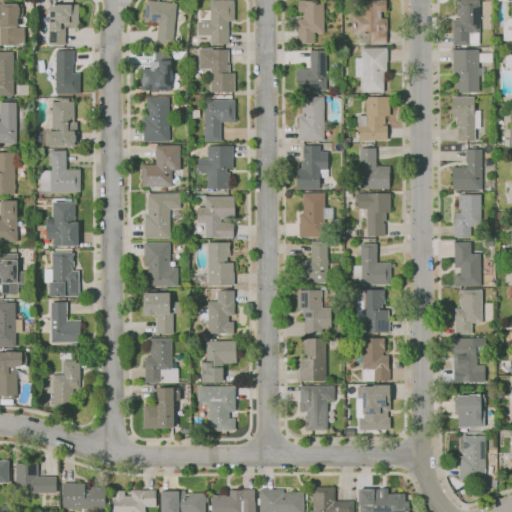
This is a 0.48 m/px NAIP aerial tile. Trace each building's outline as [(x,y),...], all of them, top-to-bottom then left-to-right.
[(228,44),(210,44),(210,36),(198,36),(198,21),(210,21),(210,0),(234,0),(234,21),(228,21),(228,44)] [(298,43),(297,19),(303,19),(303,12),(298,12),(298,0),(324,0),(324,32),(314,32),(314,43),(298,43)] [(386,43),(370,43),(370,30),(365,30),(365,33),(352,33),(352,12),(361,12),(361,0),(385,0),(385,12),(382,12),(382,17),(387,16),(387,29),(388,29),(388,38),(386,38),(386,43)] [(480,44),(453,44),(453,18),(460,18),(460,15),(457,15),(457,9),(459,9),(458,4),(457,4),(457,0),(480,0),(480,32),(480,44)] [(511,44),(511,0),(510,1),(510,18),(501,18),(502,40),(509,39),(510,44),(511,44)] [(172,44),(156,43),(158,24),(144,22),(146,1),(176,4),(172,44)] [(65,45),(49,45),(49,4),(79,5),(79,26),(65,26),(65,45)] [(21,6),(23,8),(23,14),(21,16),(21,17),(17,17),(17,27),(16,27),(16,28),(24,28),(24,44),(16,44),(16,45),(0,45),(0,5),(21,5),(21,6)] [(384,91),(362,91),(362,75),(356,76),(355,57),(362,57),(362,47),(387,46),(387,70),(384,70),(384,91)] [(456,92),(456,77),(459,77),(459,71),(454,71),(454,62),(453,62),(453,49),(479,48),(479,51),(492,51),(492,61),(479,61),(479,67),(485,67),(485,74),(479,74),(479,91),(456,92)] [(171,90),(142,91),(141,69),(155,68),(155,49),(170,49),(171,90)] [(234,92),(209,92),(209,69),(199,69),(198,49),(213,49),(213,50),(228,50),(228,64),(230,64),(230,73),(234,73),(234,92)] [(310,50),(327,49),(327,90),(297,90),(297,68),(310,68),(310,50)] [(80,94),(56,94),(56,50),(74,50),(74,63),(73,63),(73,73),(80,73),(80,94)] [(13,96),(0,96),(0,52),(13,52),(13,96)] [(331,124),(331,132),(325,132),(325,139),(298,139),(298,125),(299,125),(299,116),(302,116),(302,95),(313,95),(313,91),(322,91),(322,95),(325,95),(325,120),(331,124)] [(387,139),(359,139),(359,113),(366,113),(366,95),(389,94),(390,114),(385,114),(385,123),(383,123),(383,124),(387,124),(387,139)] [(458,140),(458,125),(456,125),(456,116),(453,116),(453,97),(475,96),(475,110),(482,110),(482,128),(475,128),(476,139),(460,139),(460,140),(458,140)] [(144,141),(144,118),(147,118),(147,97),(168,97),(169,141),(144,141)] [(75,145),(46,146),(45,131),(53,131),(52,102),(60,102),(60,98),(69,98),(69,102),(74,102),(74,122),(77,122),(77,132),(78,132),(78,144),(75,145)] [(221,141),(204,141),(204,100),(234,100),(235,122),(220,122),(221,141)] [(16,143),(0,143),(0,103),(15,103),(16,129),(16,143)] [(509,110),(511,110),(511,146),(501,146),(502,130),(510,130),(509,110)] [(320,188),(298,188),(298,167),(301,167),(301,160),(303,160),(303,144),(320,144),(320,147),(326,147),(326,150),(328,150),(328,177),(320,177),(320,188)] [(142,186),(142,166),(155,166),(155,146),(180,146),(180,170),(171,170),(172,186),(142,186)] [(229,189),(207,189),(207,174),(198,174),(198,159),(207,159),(207,147),(233,147),(233,169),(227,169),(227,172),(229,172),(229,189)] [(390,186),(360,186),(360,147),(376,147),(376,165),(390,165),(390,186)] [(482,189),(454,189),(454,166),(467,166),(467,162),(466,162),(466,148),(482,148),(482,189)] [(80,192),(50,192),(50,190),(40,190),(40,170),(50,170),(50,150),(66,151),(66,170),(80,170),(80,192)] [(15,195),(0,195),(0,153),(14,153),(15,195)] [(325,237),(299,237),(299,222),(300,222),(300,212),(302,212),(303,192),(325,192),(325,208),(334,208),(334,218),(325,218),(325,237)] [(385,235),(367,235),(367,208),(358,208),(358,202),(356,202),(356,192),(391,192),(391,211),(386,211),(386,220),(383,220),(383,223),(385,223),(385,235)] [(170,238),(145,238),(145,237),(144,237),(144,224),(145,224),(145,214),(148,214),(148,194),(180,193),(180,209),(170,209),(170,238)] [(454,236),(454,224),(455,224),(455,211),(461,211),(461,208),(459,208),(459,202),(460,202),(460,196),(459,196),(459,193),(482,193),(482,225),(471,225),(471,236),(454,236)] [(219,237),(219,235),(206,236),(206,222),(198,222),(198,206),(206,206),(206,196),(235,195),(236,212),(226,212),(226,218),(222,218),(222,222),(233,222),(233,237),(219,237)] [(18,241),(0,241),(0,219),(1,219),(1,201),(17,201),(18,241)] [(61,246),(53,246),(53,239),(46,239),(46,224),(47,224),(47,218),(52,217),(52,202),(75,202),(75,222),(78,222),(78,246),(61,246)] [(234,285),(208,285),(208,240),(231,240),(231,243),(229,243),(229,248),(231,248),(231,254),(227,254),(227,261),(234,261),(234,285)] [(296,282),(296,260),(312,259),(311,241),(328,241),(328,282),(296,282)] [(481,285),(455,285),(455,274),(461,274),(461,267),(455,267),(455,241),(471,241),(471,252),(481,252),(481,285)] [(178,286),(148,287),(148,266),(145,266),(145,256),(144,256),(144,244),(145,244),(145,243),(170,242),(170,268),(178,268),(178,286)] [(391,284),(361,285),(361,282),(354,282),(354,265),(361,265),(361,243),(377,243),(377,262),(390,262),(391,284)] [(49,297),(49,283),(45,283),(45,269),(52,269),(52,253),(72,252),(72,253),(74,253),(74,267),(72,267),(72,271),(79,271),(79,296),(49,297)] [(17,294),(1,294),(1,277),(0,277),(0,254),(17,254),(17,272),(24,272),(24,284),(17,284),(17,294)] [(234,333),(227,333),(227,332),(208,332),(208,319),(199,319),(199,309),(208,308),(208,300),(217,300),(217,289),(234,289),(234,314),(229,314),(229,321),(234,321),(234,333)] [(332,332),(303,332),(303,309),(298,309),(298,289),(321,289),(321,301),(323,301),(323,307),(332,307),(332,332)] [(389,332),(366,332),(366,317),(364,317),(364,300),(357,300),(357,289),(385,289),(385,303),(382,303),(382,310),(389,310),(389,332)] [(455,333),(455,308),(462,307),(462,305),(460,305),(460,297),(460,293),(460,290),(462,290),(462,289),(482,289),(482,321),(472,321),(472,333),(455,333)] [(173,333),(157,333),(157,314),(145,314),(145,292),(170,292),(170,293),(173,293),(173,301),(182,301),(182,313),(173,313),(173,333)] [(51,342),(50,302),(67,302),(67,320),(80,320),(80,342),(51,342)] [(15,347),(0,347),(0,303),(15,303),(15,320),(22,319),(23,333),(15,333),(15,347)] [(300,381),(300,368),(301,368),(301,358),(307,358),(307,352),(304,352),(304,338),(326,337),(327,357),(325,357),(326,380),(300,381)] [(363,379),(363,362),(356,362),(356,352),(363,352),(363,337),(385,337),(385,351),(383,351),(383,355),(389,355),(389,379),(363,379)] [(462,381),(454,381),(454,337),(476,337),(476,355),(477,355),(477,364),(485,364),(485,379),(477,379),(477,380),(462,380),(462,381)] [(179,382),(160,382),(145,382),(145,357),(152,357),(151,353),(149,353),(149,347),(150,347),(150,341),(149,341),(149,339),(151,339),(151,338),(172,338),(172,367),(179,367),(179,382)] [(223,382),(202,382),(202,362),(207,362),(207,340),(236,340),(237,362),(223,363),(223,382)] [(16,397),(0,397),(0,352),(21,352),(21,351),(26,351),(27,365),(23,365),(23,370),(16,370),(16,397)] [(54,407),(53,374),(64,374),(63,363),(63,360),(76,360),(76,362),(80,362),(80,388),(73,388),(73,392),(76,392),(76,407),(54,407)] [(235,429),(209,429),(209,401),(199,401),(199,385),(235,385),(235,411),(229,411),(229,417),(235,417),(235,429)] [(328,429),(305,429),(305,426),(306,426),(306,421),(305,421),(305,414),(307,414),(307,410),(301,410),(300,385),(334,385),(334,400),(327,400),(328,429)] [(390,429),(359,429),(359,416),(364,416),(364,413),(362,413),(362,399),(357,399),(357,387),(362,387),(362,385),(390,385),(390,401),(390,410),(388,410),(388,417),(390,417),(390,429)] [(166,427),(144,428),(144,405),(159,405),(159,399),(158,399),(158,387),(174,386),(174,388),(180,388),(180,399),(174,399),(175,427),(166,427)] [(484,426),(458,426),(457,415),(454,415),(454,399),(455,399),(455,397),(457,397),(457,395),(469,395),(469,394),(484,394),(484,426)] [(459,476),(459,466),(460,466),(460,455),(463,455),(462,435),(485,435),(485,475),(459,476)] [(0,460),(8,460),(8,482),(0,482),(0,460)] [(56,492),(16,492),(16,462),(37,462),(37,476),(56,476),(56,492)] [(105,507),(63,508),(63,482),(86,482),(86,485),(105,485),(105,507)] [(353,511),(313,511),(313,486),(334,486),(334,501),(353,501),(353,511)] [(114,511),(114,497),(112,497),(112,490),(124,490),(124,495),(131,495),(131,489),(145,489),(145,488),(156,488),(156,505),(145,505),(145,511),(114,511)] [(259,511),(259,489),(261,489),(261,488),(273,488),(273,489),(284,489),(284,492),(303,492),(303,511),(259,511)] [(360,511),(360,504),(358,504),(358,488),(375,488),(380,488),(388,488),(388,493),(395,493),(405,493),(405,501),(409,501),(409,511),(360,511)] [(212,511),(212,493),(227,493),(227,495),(230,495),(230,489),(254,489),(254,511),(212,511)] [(205,511),(161,511),(161,491),(178,491),(178,490),(185,490),(185,493),(205,493),(205,497),(208,497),(208,502),(205,502),(205,511)]
